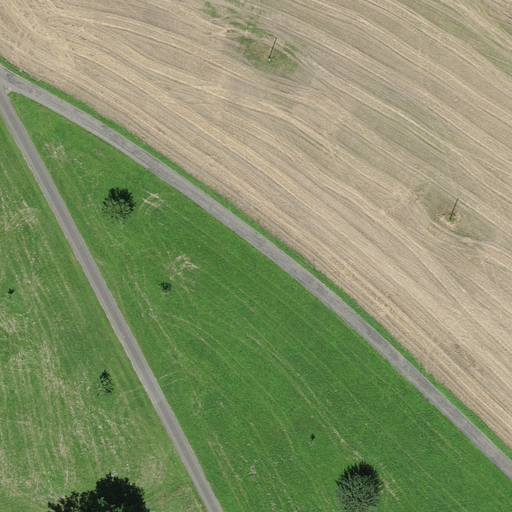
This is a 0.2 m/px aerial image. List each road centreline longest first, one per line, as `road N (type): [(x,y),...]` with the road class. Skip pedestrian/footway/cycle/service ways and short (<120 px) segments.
road 1 (unclassified): [(0,76),(159,162),(328,297),(511,468)]
road 2 (track): [(0,96),(214,511)]
